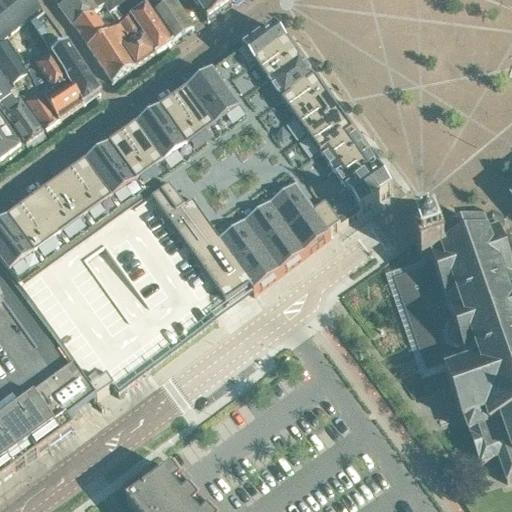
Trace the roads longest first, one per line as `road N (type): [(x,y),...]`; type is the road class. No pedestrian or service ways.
road 1 (residential): [(303,292),(8,511)]
road 2 (residential): [(0,194),(272,0)]
road 3 (residential): [(303,292),(511,132)]
road 4 (unknown): [(268,2),(418,206)]
